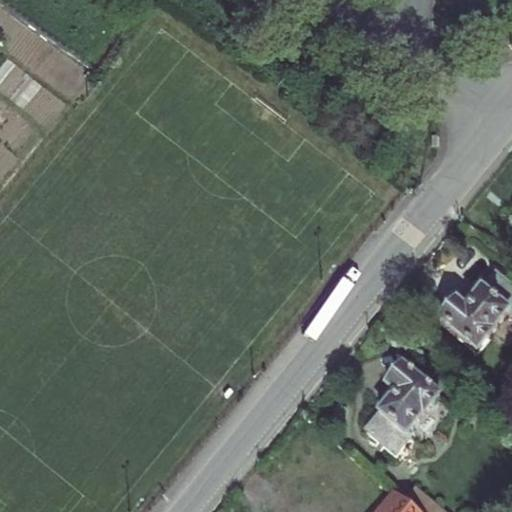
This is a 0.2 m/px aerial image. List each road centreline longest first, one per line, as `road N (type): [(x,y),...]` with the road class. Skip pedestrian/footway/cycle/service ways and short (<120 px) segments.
road 1 (residential): [(185,511),(506,118)]
road 2 (unclassified): [(347,0),(506,118)]
